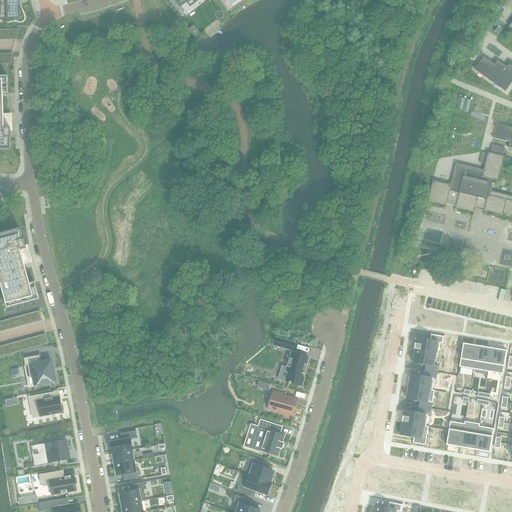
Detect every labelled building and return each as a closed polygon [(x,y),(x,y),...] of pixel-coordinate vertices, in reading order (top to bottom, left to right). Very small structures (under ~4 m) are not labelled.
[(0,0),(0,18),(6,18),(6,19),(19,18),(19,0),(0,0)] [(483,57),(474,69),(505,91),(511,80),(511,21),(508,26),(511,29),(511,63),(509,62),(506,67),(496,61),(493,65),(483,57)] [(452,63),(449,68),(456,72),(459,68),(452,63)] [(7,76),(0,76),(0,149),(10,149),(10,138),(11,138),(10,132),(10,128),(9,116),(0,116),(0,113),(0,88),(2,88),(2,93),(8,93),(7,76)] [(432,181),(427,201),(446,205),(446,204),(455,206),(455,208),(473,212),(475,206),(484,209),(484,210),(502,215),(502,213),(511,216),(511,217),(511,127),(496,124),(492,138),(509,142),(508,147),(511,148),(511,196),(490,191),(493,179),(497,180),(504,149),(497,147),(495,154),(481,151),(477,168),(456,163),(451,185),(432,181)] [(6,308),(11,306),(39,299),(34,282),(29,283),(30,288),(27,289),(20,262),(29,260),(26,248),(24,239),(23,239),(20,228),(0,233),(0,276),(2,276),(4,283),(0,283),(0,285),(4,300),(6,308)] [(415,342),(414,350),(435,354),(438,354),(440,343),(442,343),(443,336),(431,334),(430,340),(416,338),(415,342)] [(276,337),(273,345),(293,350),(295,343),(276,337)] [(463,343),(459,367),(473,369),(477,345),(463,343)] [(477,345),(473,369),(488,371),(492,348),(477,345)] [(492,348),(488,371),(502,374),(506,350),(492,348)] [(414,350),(412,361),(426,364),(424,370),(437,372),(438,366),(433,365),(435,354),(414,350)] [(282,367),(279,379),(283,380),(289,382),(288,383),(291,384),(291,382),(301,385),(303,377),(302,376),(304,370),(305,370),(307,364),(306,364),(308,357),(291,352),(287,368),(282,367)] [(40,354),(23,357),(26,376),(34,375),(36,385),(56,382),(54,372),(53,372),(51,360),(41,362),(40,354)] [(410,374),(408,386),(432,390),(434,379),(436,379),(437,372),(424,370),(423,377),(410,374)] [(408,386),(406,398),(419,400),(418,407),(431,409),(434,390),(432,390),(408,386)] [(292,415),(297,398),(272,390),(267,408),(292,415)] [(55,391),(29,397),(31,407),(33,418),(40,416),(62,412),(60,401),(59,396),(56,397),(55,391)] [(17,399),(4,401),(5,408),(18,405),(17,399)] [(404,411),(402,422),(426,426),(428,415),(430,415),(431,409),(418,407),(417,413),(404,411)] [(260,450),(278,455),(280,448),(282,449),(284,443),(282,442),(284,435),(276,432),(278,425),(260,420),(254,437),(253,436),(249,448),(259,451),(260,450)] [(447,437),(446,444),(460,447),(464,424),(450,421),(447,437)] [(464,424),(460,447),(475,449),(478,426),(479,426),(479,424),(464,421),(464,424)] [(401,424),(400,434),(414,436),(412,443),(422,444),(425,445),(428,426),(426,426),(402,422),(401,424)] [(478,426),(475,449),(489,452),(491,444),(493,429),(479,426),(478,426)] [(110,442),(112,453),(132,449),(130,439),(137,438),(136,430),(120,433),(121,440),(110,442)] [(66,452),(68,452),(65,440),(36,445),(38,452),(33,453),(33,455),(34,455),(36,465),(38,464),(61,460),(67,459),(66,452)] [(134,460),(132,449),(112,453),(114,464),(134,460)] [(270,482),(274,472),(261,467),(263,460),(249,455),(246,462),(248,463),(245,473),(243,472),(242,473),(270,483),(271,483),(270,482)] [(134,460),(114,464),(116,475),(123,474),(124,480),(140,478),(139,470),(136,471),(134,460)] [(59,470),(38,474),(40,485),(50,483),(52,495),(76,491),(75,484),(77,484),(76,477),(74,477),(73,475),(61,478),(59,470)] [(266,494),(270,483),(242,473),(236,490),(250,496),(252,489),(266,494)] [(130,491),(119,493),(121,504),(145,500),(144,489),(146,489),(145,481),(129,484),(130,491)] [(220,488),(210,484),(208,490),(218,494),(220,488)] [(259,511),(260,511),(247,506),(249,499),(235,494),(232,501),(239,504),(235,511),(259,511)] [(62,499),(46,502),(48,511),(79,511),(78,503),(63,506),(62,499)] [(146,500),(145,500),(121,504),(122,511),(138,511),(143,511),(141,501),(146,500)] [(374,506),(372,511),(397,511),(398,511),(400,511),(401,504),(389,502),(388,508),(374,506)]
